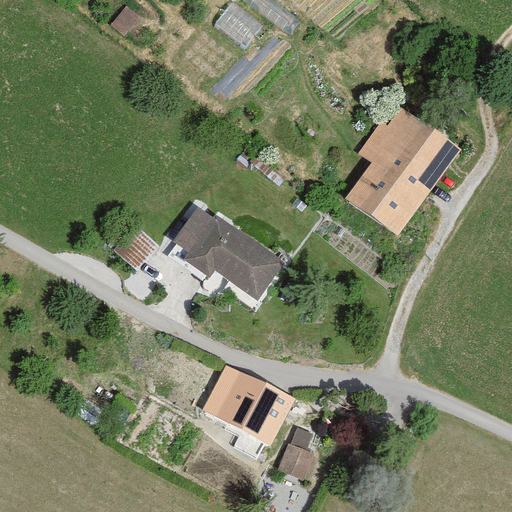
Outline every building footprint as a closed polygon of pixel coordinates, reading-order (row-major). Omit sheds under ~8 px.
[(232,0),(214,22),(245,47),(263,25),(232,0)] [(130,36),(146,16),(129,3),(114,24),(130,36)] [(456,152),(404,115),(391,132),(384,127),(361,159),(374,168),(347,207),(398,244),(431,198),(426,194),(456,152)] [(198,214),(175,249),(191,259),(186,267),(207,281),(212,275),(259,305),(283,269),(198,214)] [(159,248),(139,229),(125,242),(115,253),(135,273),(159,248)] [(108,247),(115,253),(125,242),(118,236),(108,247)] [(294,403),(227,369),(202,418),(241,438),(235,450),(263,464),(294,403)] [(312,458),(290,448),(279,474),(301,483),(312,458)]
